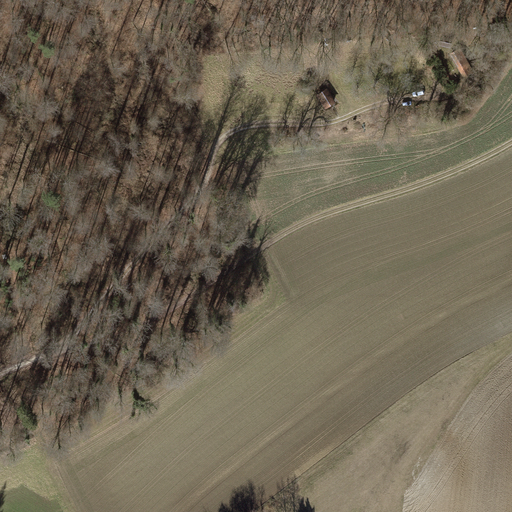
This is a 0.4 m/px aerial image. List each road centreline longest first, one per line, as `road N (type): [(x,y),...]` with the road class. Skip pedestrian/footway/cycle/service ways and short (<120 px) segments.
road 1 (track): [(511,142),(449,174),(299,225),(198,300),(0,376)]
road 2 (track): [(62,350),(199,191),(218,139),(245,125),(321,121),(438,92),(458,73)]
